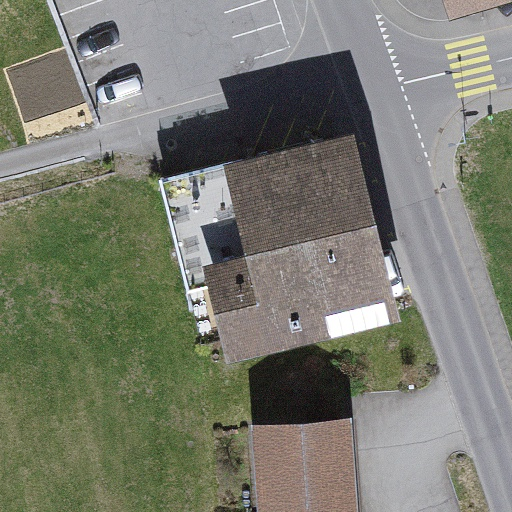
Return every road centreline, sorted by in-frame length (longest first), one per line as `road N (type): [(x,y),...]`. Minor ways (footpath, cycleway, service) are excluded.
road 1 (tertiary): [(371,89),(511,482)]
road 2 (tertiary): [(371,89),(511,58)]
